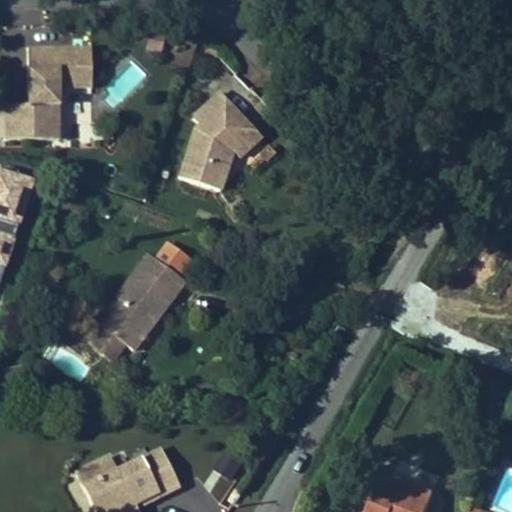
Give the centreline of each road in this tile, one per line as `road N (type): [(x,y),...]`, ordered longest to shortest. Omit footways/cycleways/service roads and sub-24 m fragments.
road 1 (residential): [(259,511),(466,139)]
road 2 (residential): [(228,0),(332,83),(466,139)]
